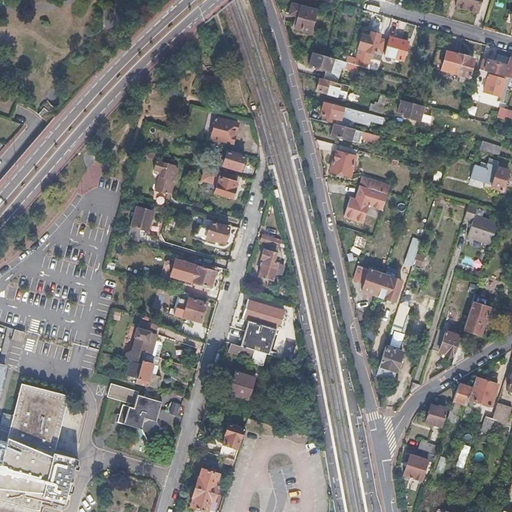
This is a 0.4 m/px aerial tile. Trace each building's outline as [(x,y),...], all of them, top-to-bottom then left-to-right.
[(456,0),(454,8),(465,11),(476,15),(480,0),(456,0)] [(287,15),(297,18),(294,29),(308,34),(315,13),(290,5),(287,15)] [(367,45),(359,43),(356,52),(374,57),(380,35),(375,33),(371,32),(367,45)] [(399,40),(390,37),(385,56),(403,62),(408,43),(399,40)] [(460,58),(446,53),(441,72),(469,80),(474,62),(460,58)] [(319,54),(315,68),(325,72),(323,80),(337,84),(342,67),(344,68),(343,69),(356,73),(358,66),(322,55),(319,54)] [(496,65),(487,62),(484,73),(491,75),(504,79),(507,68),(496,65)] [(477,77),(488,80),(484,94),(501,98),(506,81),(490,77),(491,75),(484,73),(479,72),(477,77)] [(323,80),(320,79),(316,93),(337,99),(339,92),(348,94),(350,87),(337,84),(323,80)] [(374,107),(370,106),(369,111),(385,115),(389,98),(382,96),(380,104),(375,103),(374,107)] [(423,107),(403,102),(399,117),(421,123),(425,108),(423,107)] [(324,103),(320,116),(327,118),(326,124),(335,126),(346,129),(348,123),(369,129),(370,124),(373,116),(324,103)] [(37,115),(44,120),(48,123),(53,117),(50,114),(43,108),(37,115)] [(508,112),(500,109),(497,119),(505,121),(508,112)] [(385,119),(373,116),(370,124),(382,128),(385,119)] [(238,124),(215,119),(211,138),(233,143),(236,134),(238,124)] [(346,129),(335,126),(332,138),(359,145),(361,139),(379,144),(380,139),(346,129)] [(484,143),(484,144),(482,151),(501,157),(503,149),(484,143)] [(337,152),(336,152),(331,172),(351,177),(356,157),(355,157),(357,151),(339,147),(337,152)] [(245,156),(226,151),(222,166),(240,171),(242,164),(245,156)] [(491,160),(489,165),(499,168),(500,163),(491,160)] [(180,168),(158,162),(155,172),(162,174),(157,192),(172,196),(176,182),(180,168)] [(493,190),(504,193),(510,171),(499,168),(489,165),(488,170),(482,169),(476,167),(472,180),(484,184),(494,186),(493,190)] [(220,171),(204,166),(201,178),(217,183),(220,171)] [(239,176),(220,171),(217,183),(214,192),(232,197),(236,187),(239,176)] [(373,182),(363,180),(361,189),(386,197),(389,187),(373,182)] [(484,184),(472,180),(471,186),(482,189),(484,184)] [(358,198),(350,196),(344,215),(364,221),(370,202),(383,206),(386,197),(361,189),(358,198)] [(403,215),(405,201),(386,199),(384,212),(403,215)] [(156,212),(136,206),(130,228),(149,233),(152,222),(156,212)] [(465,220),(474,223),(469,237),(491,245),(498,225),(476,217),(479,209),(470,206),(465,220)] [(228,229),(209,223),(208,229),(198,226),(197,230),(194,229),(192,239),(204,242),(205,240),(213,242),(214,239),(224,242),(226,236),(228,229)] [(284,248),(282,240),(262,233),(260,240),(284,248)] [(422,240),(413,237),(405,263),(413,265),(414,263),(417,252),(422,240)] [(277,254),(262,249),(259,258),(263,259),(261,266),(258,276),(271,280),(273,273),(278,275),(280,264),(274,262),(277,254)] [(426,256),(417,252),(414,263),(422,266),(426,256)] [(175,260),(171,276),(187,281),(187,278),(194,280),(194,283),(211,288),(213,279),(215,272),(175,260)] [(368,270),(362,268),(358,282),(363,284),(368,270)] [(383,276),(368,270),(363,284),(360,290),(376,296),(383,276)] [(399,281),(383,276),(376,296),(392,301),(399,281)] [(206,298),(181,291),(175,312),(183,315),(183,317),(201,322),(203,313),(206,303),(204,303),(206,298)] [(242,316),(278,326),(283,311),(280,310),(281,306),(270,302),(268,307),(246,300),(242,316)] [(489,308),(472,302),(463,330),(479,335),(489,308)] [(458,307),(451,305),(446,320),(453,322),(458,307)] [(408,315),(397,311),(392,326),(402,330),(408,315)] [(275,328),(247,320),(239,346),(267,354),(275,328)] [(26,332),(15,328),(12,339),(23,342),(26,332)] [(124,359),(129,360),(122,379),(133,382),(139,363),(143,353),(151,355),(154,345),(157,335),(138,329),(136,338),(138,338),(134,351),(125,354),(124,359)] [(444,333),(438,331),(432,350),(453,357),(458,344),(460,336),(445,331),(444,333)] [(400,343),(402,335),(394,332),(392,340),(400,343)] [(265,362),(267,354),(239,346),(229,343),(227,351),(265,362)] [(466,347),(458,344),(453,357),(450,366),(462,359),(466,347)] [(402,351),(385,345),(378,365),(395,370),(402,351)] [(143,353),(139,363),(133,382),(156,390),(158,383),(160,377),(150,374),(152,366),(156,367),(158,358),(151,355),(143,353)] [(253,401),(256,389),(250,387),(254,373),(246,371),(244,375),(235,372),(231,383),(228,394),(253,401)] [(498,383),(478,376),(471,397),(469,396),(467,404),(463,415),(469,417),(475,399),(491,404),(498,383)] [(0,499),(39,509),(41,499),(42,495),(64,501),(70,475),(74,476),(77,462),(74,462),(75,456),(53,451),(67,394),(20,383),(10,426),(0,423),(0,499)] [(107,396),(135,405),(138,395),(138,391),(111,383),(107,396)] [(472,387),(458,383),(447,416),(453,418),(458,402),(467,404),(469,396),(472,387)] [(135,405),(134,407),(129,425),(141,428),(147,441),(157,437),(155,431),(159,433),(162,432),(164,436),(165,434),(167,428),(166,425),(164,427),(161,419),(157,421),(153,419),(154,416),(155,414),(158,414),(161,401),(138,395),(135,405)] [(233,413),(247,418),(251,404),(238,400),(233,413)] [(176,416),(179,405),(172,403),(169,414),(176,416)] [(134,407),(122,404),(118,422),(120,426),(123,426),(122,431),(125,430),(128,429),(129,425),(134,407)] [(438,408),(428,405),(423,419),(439,424),(445,406),(439,404),(438,408)] [(237,449),(247,418),(233,413),(231,413),(228,424),(227,423),(225,429),(224,435),(225,435),(222,444),(237,449)] [(492,420),(485,418),(481,430),(493,434),(497,421),(492,420)] [(437,446),(420,440),(417,449),(434,454),(437,446)] [(414,456),(409,454),(402,473),(420,479),(426,460),(432,461),(434,454),(417,449),(414,456)] [(232,466),(234,460),(225,457),(224,463),(232,466)] [(199,477),(196,477),(195,482),(192,492),(190,498),(192,498),(189,506),(206,511),(209,499),(212,500),(214,493),(216,486),(214,485),(217,474),(201,469),(199,477)]
